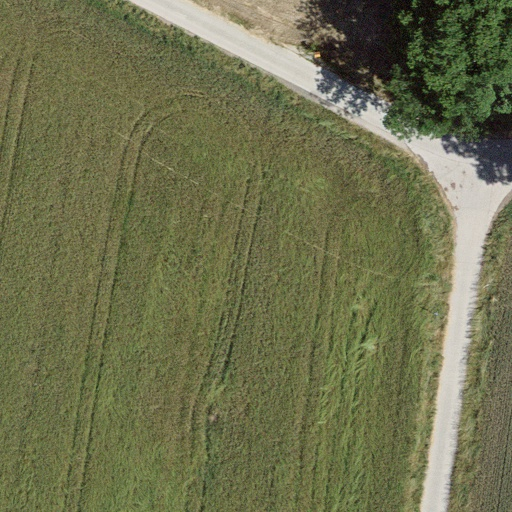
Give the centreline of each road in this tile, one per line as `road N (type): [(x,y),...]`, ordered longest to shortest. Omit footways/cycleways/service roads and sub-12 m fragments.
road 1 (track): [(511,147),(473,159),(425,511)]
road 2 (track): [(158,0),(473,159)]
